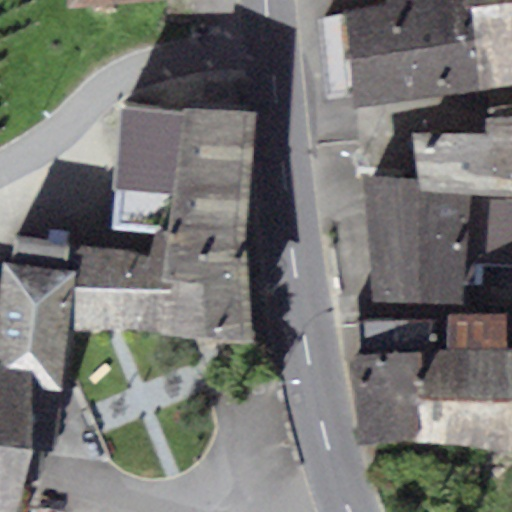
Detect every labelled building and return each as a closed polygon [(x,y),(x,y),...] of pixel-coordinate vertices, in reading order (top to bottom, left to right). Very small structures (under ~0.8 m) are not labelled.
[(70,0),(71,9),(174,0),(70,0)] [(358,105),(482,93),(475,11),(467,12),(466,0),(389,0),(390,6),(348,13),(358,105)] [(482,93),(511,88),(511,0),(466,0),(467,12),(475,11),(482,93)] [(171,231),(186,111),(123,109),(114,192),(121,192),(118,228),(171,231)] [(245,236),(257,117),(186,111),(171,231),(168,251),(165,283),(250,286),(245,236)] [(511,195),(511,118),(490,121),(488,135),(417,134),(421,180),(475,184),(474,195),(511,195)] [(365,177),(377,304),(465,307),(465,289),(475,283),(477,266),(511,262),(511,195),(474,195),(475,184),(421,180),(365,177)] [(34,391),(64,391),(76,336),(125,332),(164,335),(165,283),(168,251),(18,242),(14,265),(7,263),(0,309),(0,368),(1,372),(35,372),(34,391)] [(253,343),(250,286),(165,283),(164,335),(253,343)] [(494,351),(510,350),(511,315),(451,315),(450,352),(494,351)] [(494,351),(492,449),(500,461),(511,460),(511,349),(510,350),(494,351)] [(360,356),(363,451),(418,442),(492,449),(494,351),(450,352),(423,352),(360,356)] [(0,511),(23,511),(34,391),(35,372),(1,372),(0,368),(0,511)]
